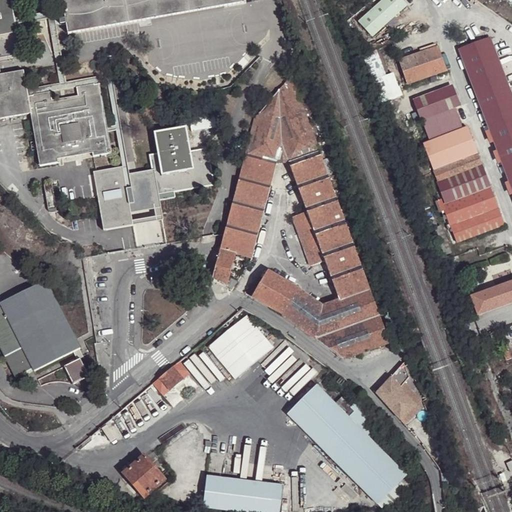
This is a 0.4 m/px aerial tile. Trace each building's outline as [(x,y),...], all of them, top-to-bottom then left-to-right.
[(0,0),(0,34),(16,31),(14,22),(14,17),(11,0),(0,0)] [(61,0),(63,10),(64,15),(67,34),(146,20),(142,0),(221,0),(222,7),(245,3),(244,0),(61,0)] [(142,0),(146,20),(222,7),(221,0),(142,0)] [(400,0),(383,0),(359,23),(372,38),(407,7),(400,0)] [(49,18),(54,17),(64,15),(63,10),(14,17),(14,22),(49,18)] [(59,83),(64,83),(54,17),(49,18),(59,83)] [(511,98),(489,38),(460,49),(511,187),(511,98)] [(445,70),(437,46),(399,58),(407,82),(445,70)] [(454,51),(511,202),(511,187),(460,49),(454,51)] [(378,55),(364,60),(368,72),(382,66),(378,55)] [(29,116),(31,116),(27,96),(27,95),(26,89),(23,70),(0,74),(0,96),(0,100),(0,99),(0,119),(29,115),(29,116)] [(255,117),(245,153),(277,162),(288,161),(318,150),(290,75),(255,117)] [(26,89),(27,95),(98,83),(97,77),(64,83),(59,83),(26,89)] [(27,96),(31,116),(39,165),(37,165),(38,167),(57,164),(57,160),(91,154),(92,158),(113,154),(112,150),(111,150),(99,86),(100,85),(99,84),(76,88),(77,96),(52,101),(50,92),(27,96)] [(413,101),(422,122),(456,109),(460,108),(452,87),(413,101)] [(429,143),(463,129),(456,109),(422,122),(429,143)] [(192,131),(216,128),(214,115),(191,118),(192,131)] [(194,171),(191,152),(186,127),(155,132),(158,154),(163,176),(194,171)] [(429,143),(424,145),(447,207),(491,191),(467,128),(463,129),(429,143)] [(207,149),(191,152),(194,171),(163,176),(158,154),(150,156),(153,172),(157,195),(175,192),(214,185),(207,149)] [(318,150),(288,161),(307,212),(324,260),(338,299),(322,306),(298,289),(283,315),(343,359),(360,353),(361,353),(372,349),(388,343),(390,342),(319,152),(318,150)] [(224,233),(220,249),(234,253),(240,255),(243,255),(251,257),(277,162),(245,153),(224,233)] [(128,167),(124,168),(129,194),(133,193),(135,204),(130,205),(132,215),(160,210),(159,202),(157,195),(153,172),(130,175),(128,167)] [(124,168),(94,173),(105,232),(134,227),(132,215),(130,205),(135,204),(133,193),(129,194),(124,168)] [(43,185),(48,209),(48,210),(49,212),(51,213),(57,212),(51,183),(43,185)] [(457,245),(504,227),(491,191),(447,207),(443,209),(457,245)] [(176,199),(175,192),(157,195),(159,202),(176,199)] [(324,260),(307,212),(292,217),(310,265),(324,260)] [(226,287),(229,276),(234,256),(234,253),(220,249),(212,280),(226,287)] [(254,297),(283,315),(298,289),(269,272),(254,297)] [(40,285),(46,282),(43,276),(37,279),(40,285)] [(226,287),(232,290),(236,282),(229,276),(226,287)] [(74,352),(80,349),(81,348),(76,338),(47,281),(46,282),(40,285),(1,304),(3,307),(34,368),(35,371),(74,352)] [(511,281),(472,296),(478,314),(511,301),(511,281)] [(0,344),(16,377),(34,368),(3,307),(0,307),(0,344)] [(207,346),(234,380),(274,349),(247,315),(207,346)] [(390,350),(388,343),(372,349),(374,356),(390,350)] [(82,353),(80,349),(74,352),(76,356),(77,359),(83,356),(82,353)] [(374,356),(372,349),(361,353),(360,353),(362,358),(363,360),(374,356)] [(502,354),(505,362),(511,360),(508,352),(502,354)] [(91,375),(82,357),(66,366),(75,383),(91,375)] [(179,361),(153,383),(161,392),(167,387),(170,390),(183,379),(180,376),(187,371),(179,361)] [(400,385),(407,377),(408,376),(405,364),(403,362),(397,370),(391,376),(400,385)] [(391,376),(376,393),(400,419),(416,403),(400,385),(391,376)] [(377,503),(405,475),(379,448),(385,443),(377,425),(354,402),(350,406),(341,397),(334,403),(317,386),(289,414),(377,503)] [(119,416),(133,432),(162,407),(148,391),(119,416)] [(419,411),(416,403),(400,419),(404,423),(419,411)] [(126,438),(133,432),(119,416),(112,421),(126,438)] [(22,452),(8,450),(7,457),(7,460),(20,462),(22,452)] [(165,479),(145,457),(126,473),(146,496),(165,479)] [(254,511),(278,511),(283,482),(210,471),(205,505),(254,511)] [(383,509),(384,510),(411,483),(407,473),(405,475),(377,503),(383,509)]
